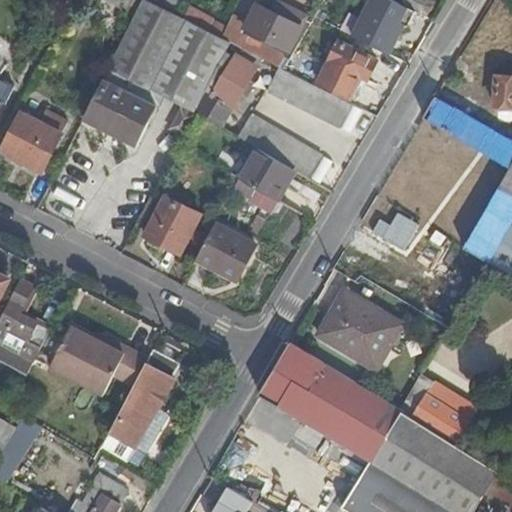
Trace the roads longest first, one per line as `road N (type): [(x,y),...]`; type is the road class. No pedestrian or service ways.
road 1 (residential): [(470,0),(262,355)]
road 2 (residential): [(262,355),(0,216)]
road 3 (residential): [(262,355),(168,511)]
